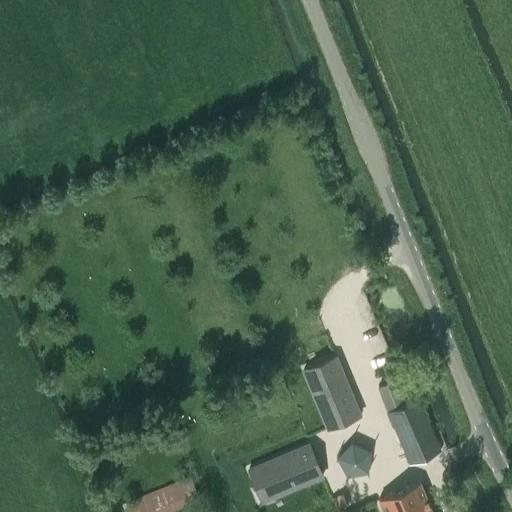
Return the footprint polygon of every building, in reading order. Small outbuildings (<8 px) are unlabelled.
[(336,355),(304,368),(312,386),(323,382),(332,404),(321,409),(328,427),(360,414),(336,355)] [(388,411),(413,401),(404,375),(377,386),(388,411)] [(409,463),(440,450),(419,398),(413,401),(388,411),(409,463)] [(310,443),(249,468),(255,484),(266,480),(273,495),(323,474),(310,443)] [(344,443),(330,460),(343,478),(364,473),(366,449),(344,443)] [(385,511),(432,511),(420,481),(379,497),(385,511)] [(336,509),(348,504),(343,492),(331,498),(336,509)]
